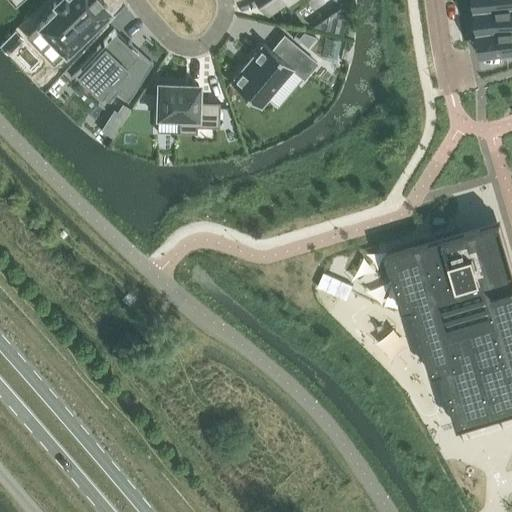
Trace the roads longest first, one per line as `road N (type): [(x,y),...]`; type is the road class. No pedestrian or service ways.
road 1 (primary): [(142,511),(0,347)]
road 2 (primary): [(0,392),(104,511)]
road 3 (residential): [(135,0),(180,47),(207,42),(222,0)]
road 4 (residential): [(436,0),(461,123)]
